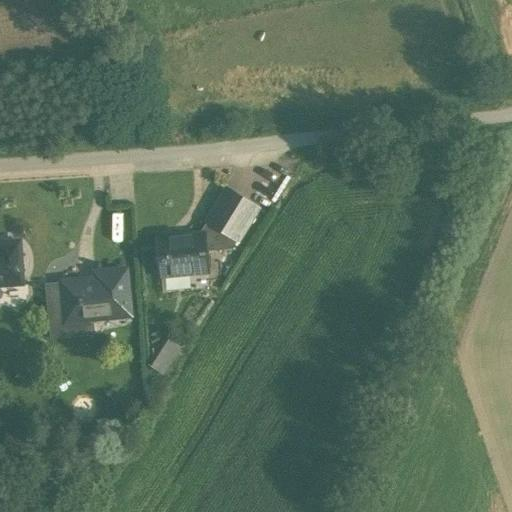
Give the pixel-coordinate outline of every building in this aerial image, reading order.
[(226,194),(208,226),(237,243),(240,245),(258,213),(226,194)] [(208,226),(204,232),(207,258),(231,255),(237,243),(208,226)] [(204,232),(158,238),(163,275),(209,270),(207,258),(204,232)] [(20,241),(0,242),(0,284),(22,283),(20,241)] [(126,269),(95,272),(95,278),(62,282),(66,320),(111,316),(111,317),(131,315),(126,269)] [(24,411),(7,419),(22,451),(39,443),(24,411)]
